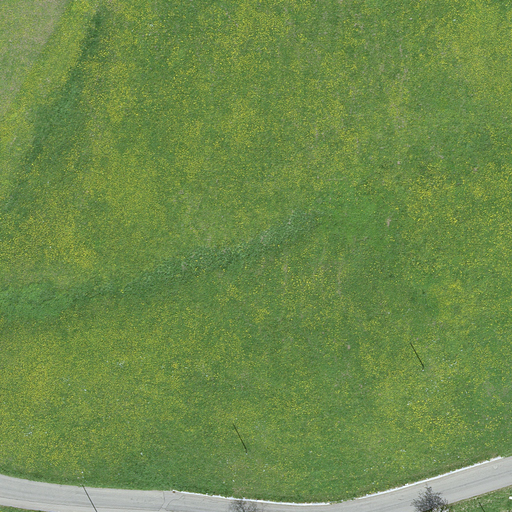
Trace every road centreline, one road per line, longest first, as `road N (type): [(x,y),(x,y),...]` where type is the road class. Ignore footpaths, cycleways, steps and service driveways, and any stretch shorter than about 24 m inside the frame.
road 1 (tertiary): [(210,511),(0,488)]
road 2 (tertiary): [(511,471),(378,511)]
